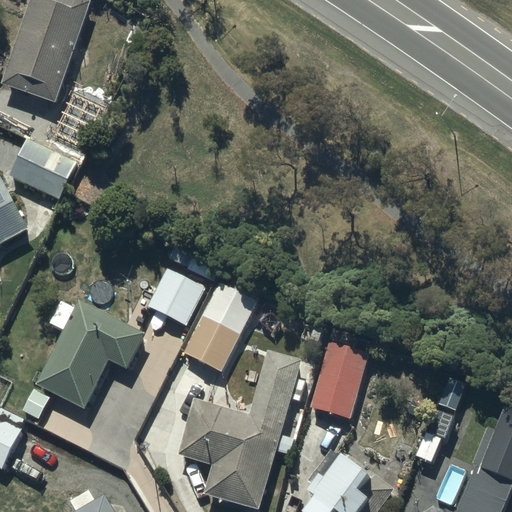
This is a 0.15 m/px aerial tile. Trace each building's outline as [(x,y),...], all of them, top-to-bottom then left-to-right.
[(72,151),(83,154),(100,117),(72,104),(87,57),(80,55),(95,9),(67,0),(36,0),(4,94),(27,102),(16,133),(72,151)] [(83,154),(72,151),(69,160),(29,147),(27,152),(1,143),(0,144),(0,172),(12,177),(11,182),(62,206),(80,168),(86,170),(91,158),(83,154)] [(0,253),(32,237),(1,178),(0,178),(0,253)] [(207,293),(169,274),(150,313),(188,331),(207,293)] [(258,308),(221,290),(189,359),(226,376),(258,308)] [(68,338),(39,390),(89,414),(112,367),(131,376),(150,339),(82,305),(78,314),(63,307),(53,330),(68,338)] [(368,358),(328,349),(314,415),(353,424),(368,358)] [(304,368),(270,358),(253,422),(196,406),(180,463),(215,472),(207,501),(246,511),(265,511),(281,456),(292,459),(296,443),(284,439),(304,368)] [(51,403),(35,395),(24,418),(40,426),(51,403)] [(0,410),(0,473),(6,476),(27,436),(22,433),(27,425),(0,410)] [(434,511),(429,510),(428,511),(506,511),(511,499),(511,416),(508,414),(498,436),(490,433),(475,469),(478,470),(459,511),(434,511)] [(386,511),(398,496),(352,463),(332,491),(320,482),(309,498),(319,504),(313,511),(386,511)] [(114,511),(109,503),(91,511),(114,511)]
